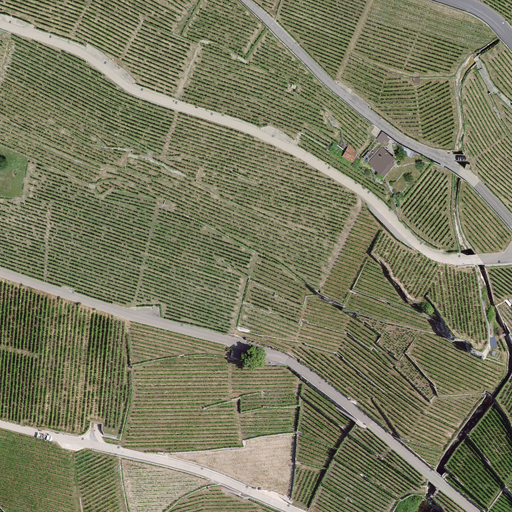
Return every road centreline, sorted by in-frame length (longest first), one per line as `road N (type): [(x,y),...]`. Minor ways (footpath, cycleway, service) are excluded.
road 1 (track): [(511,256),(450,260),(406,236),(373,194),(271,133),(136,88),(82,51),(0,23)]
road 2 (unclassified): [(480,511),(293,359),(0,271)]
road 3 (unclassified): [(246,0),(334,87),(400,138),(481,183),(511,220)]
road 4 (track): [(0,426),(184,468),(291,511)]
